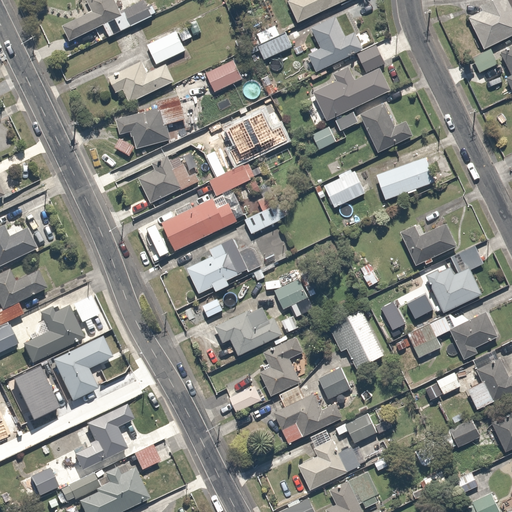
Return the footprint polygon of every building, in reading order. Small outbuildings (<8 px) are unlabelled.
[(144,0),(122,11),(116,0),(88,0),(94,11),(64,25),(72,41),(105,25),(111,37),(154,16),(153,14),(157,13),(153,4),(149,6),(145,0),(144,0)] [(289,0),(300,22),(348,0),(289,0)] [(483,49),(511,35),(511,11),(506,0),(491,0),(480,5),(482,10),(468,17),(483,49)] [(322,48),(310,54),(318,72),(365,49),(357,32),(348,36),(337,16),(313,28),(322,48)] [(188,26),(178,31),(184,41),(193,37),(188,26)] [(262,44),(281,35),(277,26),(258,34),(262,44)] [(187,51),(177,31),(148,45),(158,64),(187,51)] [(266,60),(294,47),(288,33),(260,47),(266,60)] [(242,39),(237,41),(241,50),(246,48),(242,39)] [(511,91),(511,90),(511,45),(499,52),(510,75),(505,77),(511,91)] [(497,63),(490,49),(472,58),(479,72),(497,63)] [(203,71),(214,93),(242,78),(231,57),(203,71)] [(131,103),(176,81),(168,64),(150,73),(144,60),(110,76),(118,93),(125,89),(131,103)] [(352,110),(393,90),(382,67),(356,80),(350,67),(335,74),(352,110)] [(303,103),(323,94),(315,77),(295,86),(303,103)] [(277,92),(273,84),(267,87),(271,95),(277,92)] [(173,140),(169,124),(188,119),(181,96),(158,102),(160,106),(157,107),(158,109),(117,119),(122,134),(132,132),(133,137),(135,137),(138,149),(173,140)] [(386,103),(362,114),(380,152),(416,136),(408,121),(397,126),(386,103)] [(342,131),(360,122),(355,111),(337,120),(342,131)] [(321,150),(338,141),(331,127),(313,135),(321,150)] [(196,131),(174,141),(182,157),(213,143),(207,130),(198,134),(196,131)] [(131,156),(136,146),(121,138),(116,148),(131,156)] [(183,190),(202,181),(198,173),(192,176),(186,164),(184,164),(181,158),(173,161),(169,155),(153,163),(157,170),(141,178),(153,203),(182,189),(183,190)] [(437,182),(428,157),(378,175),(387,200),(410,191),(411,193),(419,190),(418,188),(437,182)] [(249,161),(211,180),(219,195),(253,179),(252,178),(256,176),(249,161)] [(341,178),(326,186),(336,207),(367,193),(356,171),(354,173),(352,170),(340,175),(341,178)] [(262,191),(258,181),(252,184),(251,185),(250,187),(249,189),(251,192),(254,194),(256,194),(262,191)] [(327,196),(321,185),(317,187),(322,199),(327,196)] [(264,211),(281,203),(276,193),(259,200),(264,211)] [(177,251),(240,221),(235,211),(238,209),(236,204),(232,206),(230,202),(220,208),(215,198),(195,208),(192,202),(176,210),(179,215),(163,222),(177,251)] [(281,203),(264,211),(246,220),(253,234),(282,220),(282,219),(288,216),(281,203)] [(414,225),(399,232),(415,265),(424,261),(425,264),(432,261),(431,258),(457,246),(445,223),(424,233),(419,224),(414,226),(414,225)] [(0,267),(39,249),(28,228),(10,237),(5,226),(0,228),(0,267)] [(242,251),(236,238),(212,249),(214,254),(208,256),(209,258),(189,268),(201,294),(215,286),(217,291),(231,285),(229,280),(244,272),(249,269),(250,272),(265,265),(258,250),(251,247),(242,251)] [(437,268),(425,275),(443,312),(482,294),(470,269),(483,263),(475,246),(450,257),(457,272),(454,274),(450,266),(439,271),(437,268)] [(287,262),(279,266),(286,279),(294,275),(287,262)] [(262,269),(264,272),(276,267),(275,263),(262,269)] [(380,281),(374,271),(376,270),(372,264),(371,265),(370,263),(362,268),(366,275),(364,276),(371,286),(380,281)] [(0,326),(25,314),(20,303),(49,289),(40,271),(17,282),(11,269),(0,274),(0,303),(4,311),(0,312),(0,326)] [(264,272),(262,269),(255,273),(257,278),(259,281),(266,277),(264,272)] [(311,274),(303,278),(306,286),(308,285),(313,283),(315,283),(311,274)] [(301,279),(276,290),(285,309),(310,297),(301,279)] [(34,364),(86,339),(70,306),(60,311),(58,307),(54,309),(53,307),(41,313),(46,323),(42,323),(38,334),(33,337),(34,340),(24,344),(34,364)] [(240,356),(285,334),(276,317),(271,319),(264,307),(254,312),(252,309),(217,325),(224,343),(232,339),(240,356)] [(349,348),(358,368),(386,354),(364,309),(330,326),(343,351),(349,348)] [(469,319),(449,329),(463,358),(477,352),(475,347),(497,336),(485,311),(469,319)] [(449,329),(469,319),(462,314),(455,317),(449,313),(429,323),(435,336),(449,329)] [(300,327),(296,316),(283,322),(288,333),(300,327)] [(408,330),(403,319),(388,326),(393,337),(408,330)] [(435,336),(429,323),(407,333),(419,357),(441,346),(435,336)] [(0,353),(20,344),(11,325),(0,329),(0,353)] [(90,369),(114,358),(104,337),(54,360),(63,379),(52,384),(61,403),(71,398),(73,402),(99,389),(90,369)] [(267,369),(262,371),(273,396),(303,381),(292,358),(305,352),(298,337),(265,352),(271,363),(265,366),(267,369)] [(476,409),(511,391),(511,374),(508,376),(499,357),(498,357),(494,349),(472,360),(477,368),(475,369),(481,382),(465,389),(474,409),(476,408),(476,409)] [(353,388),(343,367),(320,378),(330,399),(353,388)] [(443,394),(461,385),(454,372),(436,380),(443,394)] [(46,382),(42,375),(34,380),(37,386),(46,382)] [(442,393),(436,383),(425,389),(430,399),(442,393)] [(257,385),(231,397),(238,412),(264,400),(263,398),(265,397),(261,388),(259,389),(257,385)] [(290,443),(345,418),(338,403),(324,409),(316,393),(307,397),(301,385),(281,394),(287,406),(275,412),(290,443)] [(49,414),(47,392),(25,394),(27,415),(49,414)] [(75,454),(83,471),(129,449),(119,428),(136,419),(128,404),(87,424),(92,433),(79,440),(84,450),(75,454)] [(511,411),(491,422),(505,451),(511,447),(511,411)] [(377,431),(367,413),(344,424),(354,443),(377,431)] [(480,436),(471,418),(443,431),(451,447),(456,445),(458,447),(480,436)] [(366,460),(358,445),(352,448),(351,446),(339,452),(332,438),(330,439),(325,429),(310,437),(314,446),(313,447),(317,455),(297,465),(309,490),(347,472),(347,471),(360,464),(359,463),(366,460)] [(162,462),(154,445),(135,454),(143,470),(162,462)] [(136,468),(129,471),(126,465),(119,469),(118,468),(106,474),(107,476),(98,481),(95,474),(62,490),(68,501),(75,498),(77,500),(97,490),(98,493),(80,501),(85,511),(123,511),(151,499),(136,468)] [(60,487),(51,468),(32,477),(37,488),(40,493),(41,496),(60,487)] [(447,482),(441,470),(422,479),(422,480),(420,481),(422,485),(412,489),(416,497),(447,482)] [(363,511),(359,503),(362,501),(365,507),(377,501),(374,495),(378,493),(367,471),(328,489),(335,503),(325,508),(326,511),(363,511)] [(478,485),(472,472),(455,480),(461,493),(478,485)] [(499,511),(490,492),(472,501),(473,504),(467,507),(469,511),(499,511)] [(314,511),(308,498),(277,511),(314,511)] [(59,506),(56,499),(49,502),(52,509),(59,506)]
